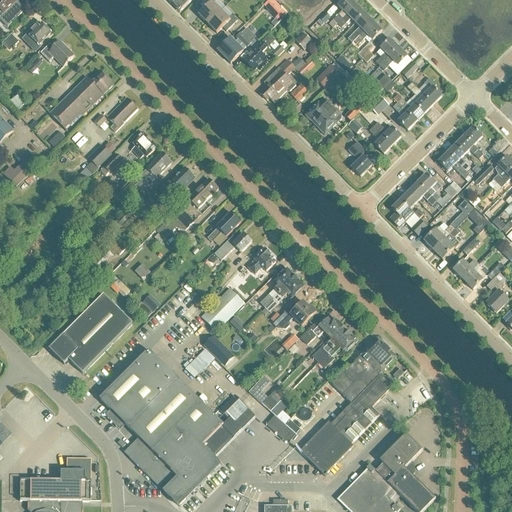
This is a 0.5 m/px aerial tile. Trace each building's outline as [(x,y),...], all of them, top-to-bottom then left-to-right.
[(25,11),(17,3),(18,1),(16,0),(0,0),(0,20),(8,29),(25,11)] [(167,0),(167,1),(174,8),(177,6),(176,5),(180,0),(167,0)] [(177,6),(174,8),(180,14),(193,1),(192,0),(180,0),(176,5),(177,6)] [(199,17),(208,27),(221,13),(214,5),(217,2),(215,0),(207,0),(201,7),(205,11),(199,17)] [(286,14),(272,0),(271,0),(270,2),(264,7),(269,13),(277,22),(286,14)] [(333,22),(337,26),(356,7),(349,0),(346,0),(338,8),(343,12),(333,22)] [(414,0),(426,11),(437,0),(414,0)] [(478,63),(511,30),(511,6),(489,29),(482,22),(460,45),(478,63)] [(351,21),(355,25),(365,15),(356,7),(337,26),(342,30),(351,21)] [(320,21),(325,25),(333,17),(329,12),(320,21)] [(221,13),(208,27),(217,35),(223,29),(227,33),(238,23),(232,17),(229,20),(221,13)] [(352,45),(355,43),(373,24),(365,15),(355,25),(360,30),(348,41),(352,45)] [(436,36),(452,21),(446,15),(430,30),(436,36)] [(373,24),(355,43),(359,47),(368,38),(373,42),(382,33),(373,24)] [(33,42),(39,47),(52,35),(42,25),(39,28),(37,27),(25,40),(30,45),(33,42)] [(231,40),(218,52),(231,66),(244,53),(243,53),(246,50),(250,47),(252,45),(251,45),(256,40),(247,30),(242,35),(241,34),(236,40),(238,42),(235,45),(231,40)] [(313,45),(303,35),(295,43),(304,52),(305,53),(313,45)] [(2,46),(10,53),(19,44),(12,36),(2,46)] [(254,52),(255,53),(245,63),(254,73),(266,61),(261,57),(275,43),(269,37),(254,52)] [(252,45),(250,47),(253,50),(260,43),(256,40),(251,45),(252,45)] [(376,65),(380,69),(399,50),(390,41),(381,51),(385,55),(376,65)] [(54,59),(64,69),(75,58),(60,44),(55,49),(50,45),(41,55),(50,64),(54,59)] [(283,44),(280,48),(285,52),(288,49),(283,44)] [(363,61),(370,54),(374,49),(370,45),(358,57),(363,61)] [(276,62),(285,52),(280,48),(271,57),(276,62)] [(399,50),(380,69),(384,73),(394,63),(398,68),(408,59),(399,50)] [(370,54),(363,61),(367,65),(374,58),(370,54)] [(306,67),(299,60),(292,66),(298,73),(306,67)] [(276,94),(270,100),(274,105),(288,92),(290,94),(296,88),(287,78),(295,70),(288,62),(279,70),(285,77),(278,84),(280,85),(274,91),(276,94)] [(309,72),(314,67),(311,63),(305,68),(309,72)] [(335,64),(317,83),(325,91),(344,73),(335,64)] [(402,76),(407,81),(419,70),(414,64),(402,76)] [(348,74),(353,69),(349,65),(344,70),(348,74)] [(267,103),(270,100),(276,94),(274,91),(280,85),(278,84),(285,77),(279,70),(268,81),(271,84),(260,95),(267,103)] [(350,75),(359,84),(365,78),(356,70),(350,75)] [(50,116),(65,131),(80,116),(82,118),(114,87),(100,73),(91,83),(87,80),(50,116)] [(339,81),(350,92),(357,85),(346,73),(339,81)] [(369,94),(375,99),(392,83),(386,77),(369,94)] [(431,91),(424,98),(434,107),(442,99),(434,90),(437,88),(430,81),(425,86),(431,91)] [(415,98),(411,102),(425,116),(434,107),(424,98),(412,86),(407,90),(415,98)] [(302,87),(292,96),(299,103),(308,94),(302,87)] [(350,95),(356,100),(361,95),(355,89),(350,95)] [(398,105),(397,106),(416,124),(425,116),(411,102),(406,106),(397,97),(394,101),(398,105)] [(17,98),(11,104),(18,111),(24,106),(17,98)] [(379,98),(373,104),(382,114),(389,107),(379,98)] [(345,118),(351,124),(371,103),(366,99),(358,107),(357,106),(345,118)] [(115,127),(111,130),(116,135),(138,112),(127,100),(108,120),(115,127)] [(312,122),(316,127),(333,109),(327,103),(321,108),(318,106),(317,107),(316,106),(313,109),(314,110),(307,117),(308,119),(307,120),(311,123),(312,122)] [(382,114),(373,104),(369,108),(378,118),(382,114)] [(416,124),(397,106),(393,110),(403,119),(398,123),(408,133),(416,124)] [(333,109),(316,127),(320,131),(320,132),(323,135),(324,134),(325,136),(332,129),(333,130),(342,121),(342,118),(333,109)] [(95,124),(100,129),(107,122),(102,117),(95,124)] [(0,145),(13,133),(0,118),(0,145)] [(348,128),(357,136),(363,130),(355,122),(348,128)] [(378,125),(374,129),(393,148),(401,139),(392,130),(387,134),(383,130),(378,125)] [(393,148),(374,129),(370,133),(375,138),(379,143),(375,147),(384,157),(393,148)] [(473,130),(465,138),(474,148),(483,139),(473,130)] [(63,132),(52,142),(57,147),(68,137),(63,132)] [(346,138),(351,142),(355,138),(350,133),(346,138)] [(136,149),(132,152),(141,161),(145,158),(147,160),(158,149),(156,148),(156,146),(155,145),(153,145),(149,140),(149,139),(147,137),(145,137),(144,136),(134,146),(136,149)] [(465,138),(456,147),(466,156),(470,152),(479,162),(483,157),(474,148),(465,138)] [(349,153),(359,163),(352,170),(361,180),(373,168),(365,160),(369,156),(357,145),(349,153)] [(456,147),(447,155),(466,174),(471,170),(461,161),(466,156),(456,147)] [(93,164),(98,170),(112,157),(103,148),(89,161),(93,164)] [(489,154),(494,159),(498,155),(493,150),(489,154)] [(157,181),(173,165),(163,155),(147,171),(140,179),(138,177),(120,196),(127,203),(140,190),(139,188),(144,183),(152,176),(157,181)] [(466,174),(447,155),(439,164),(448,174),(452,169),(465,182),(469,178),(469,177),(466,174)] [(5,176),(17,188),(41,164),(33,156),(15,174),(11,170),(5,176)] [(104,169),(110,174),(122,162),(117,157),(104,169)] [(493,182),(497,186),(511,171),(511,162),(508,159),(495,171),(498,177),(493,182)] [(93,164),(87,170),(93,177),(99,171),(98,170),(93,164)] [(133,172),(136,176),(142,171),(138,167),(133,172)] [(474,182),(478,187),(494,172),(489,167),(474,182)] [(159,192),(166,198),(176,187),(182,193),(195,180),(194,180),(194,178),(191,175),(189,175),(185,171),(177,178),(172,182),(170,181),(163,188),(159,192)] [(510,180),(511,181),(511,171),(497,186),(502,190),(507,185),(506,185),(510,180)] [(426,176),(418,185),(437,204),(441,200),(431,190),(436,186),(426,176)] [(189,202),(199,211),(219,191),(209,182),(189,202)] [(454,184),(450,188),(458,196),(461,192),(454,184)] [(418,185),(409,194),(419,203),(423,199),(432,208),(437,204),(418,185)] [(458,196),(450,188),(445,194),(452,201),(458,196)] [(409,194),(401,202),(410,212),(411,211),(419,203),(409,194)] [(457,211),(465,202),(460,197),(452,205),(457,211)] [(150,200),(117,234),(121,238),(130,247),(158,218),(149,209),(154,204),(150,200)] [(410,212),(401,202),(392,211),(396,215),(390,221),(400,231),(415,216),(415,215),(411,211),(410,212)] [(465,203),(458,210),(467,219),(474,212),(465,203)] [(194,224),(184,214),(189,210),(185,206),(169,222),(176,230),(185,233),(194,224)] [(419,211),(415,215),(415,216),(420,221),(424,216),(419,211)] [(475,213),(468,219),(478,228),(473,232),(479,237),(487,229),(489,227),(475,213)] [(218,230),(208,240),(212,245),(222,234),(227,239),(241,225),(231,215),(217,229),(218,230)] [(493,224),(493,225),(501,233),(502,232),(501,232),(505,228),(497,220),(493,224)] [(457,221),(451,227),(455,231),(461,225),(457,221)] [(56,230),(49,223),(42,230),(49,237),(56,230)] [(115,234),(121,228),(116,223),(110,229),(115,234)] [(505,228),(501,232),(502,232),(506,236),(511,230),(511,225),(510,224),(510,223),(505,228)] [(414,233),(419,238),(428,229),(423,224),(414,233)] [(424,243),(434,253),(455,231),(451,227),(445,233),(446,233),(445,235),(439,229),(424,243)] [(455,231),(434,253),(443,262),(454,250),(449,245),(459,235),(455,231)] [(159,235),(155,240),(160,245),(165,241),(159,235)] [(215,257),(221,263),(230,254),(236,249),(242,255),(252,245),(244,236),(238,243),(233,238),(215,257)] [(110,249),(93,267),(100,273),(117,256),(119,258),(127,249),(116,238),(108,247),(110,249)] [(476,240),(463,253),(467,258),(480,245),(476,240)] [(511,262),(511,252),(508,249),(502,255),(511,264),(511,262)] [(255,262),(248,270),(255,277),(262,270),(266,274),(276,264),(270,258),(271,257),(270,257),(271,254),(268,252),(266,252),(265,252),(254,262),(255,262)] [(458,277),(463,282),(479,267),(474,262),(469,268),(464,263),(454,273),(455,274),(455,275),(457,277),(458,277)] [(488,278),(492,283),(505,270),(501,265),(488,278)] [(70,281),(81,269),(77,266),(73,270),(71,269),(65,276),(70,281)] [(150,275),(143,267),(135,274),(143,282),(150,275)] [(479,267),(463,282),(473,292),(483,282),(477,276),(483,271),(479,267)] [(244,269),(227,286),(232,291),(249,274),(244,269)] [(261,306),(266,310),(296,280),(288,271),(276,283),(280,287),(261,306)] [(296,280),(266,310),(270,314),(288,296),(292,300),(304,288),(296,280)] [(500,294),(505,289),(503,286),(496,280),(487,289),(496,297),(487,306),(497,316),(509,303),(500,294)] [(119,282),(112,289),(117,295),(119,294),(121,292),(126,297),(130,293),(119,282)] [(202,319),(217,334),(245,306),(230,291),(202,319)] [(50,352),(65,367),(65,366),(69,362),(83,376),(133,326),(104,297),(64,337),(50,352)] [(142,305),(152,315),(161,307),(151,297),(142,305)] [(280,318),(274,325),(273,326),(277,330),(280,328),(283,331),(286,332),(290,328),(290,324),(294,320),(302,328),(316,314),(310,308),(309,309),(303,304),(292,315),(288,311),(280,318)] [(271,322),(274,325),(280,318),(277,315),(271,322)] [(324,334),(329,339),(342,326),(341,326),(340,327),(335,321),(331,324),(328,321),(318,331),(314,328),(301,341),(308,347),(317,338),(318,340),(324,334)] [(247,330),(241,324),(236,330),(242,335),(247,330)] [(313,359),(319,365),(333,351),(349,336),(346,333),(347,332),(342,326),(329,339),(332,343),(324,352),(322,350),(313,359)] [(290,351),(301,338),(295,334),(285,347),(290,351)] [(247,340),(252,345),(257,340),(252,335),(247,340)] [(333,351),(319,365),(325,371),(334,362),(332,360),(341,351),(345,355),(357,343),(349,336),(333,351)] [(244,344),(236,337),(233,341),(241,347),(244,344)] [(234,359),(214,339),(205,348),(225,368),(234,359)] [(378,342),(366,354),(370,359),(369,360),(373,363),(370,367),(380,377),(397,360),(378,342)] [(222,467),(203,447),(224,427),(149,352),(100,401),(164,466),(151,479),(180,508),(221,467),(222,467)] [(370,359),(366,354),(345,376),(344,375),(332,386),(352,406),(331,427),(329,424),(301,453),(297,449),(296,450),(319,473),(324,478),(353,449),(351,446),(380,417),(376,413),(372,410),(393,389),(392,388),(386,382),(380,377),(370,367),(373,363),(369,360),(370,359)] [(395,385),(389,379),(386,382),(392,388),(395,385)] [(262,389),(258,384),(249,393),(254,398),(262,389)] [(263,406),(271,414),(281,404),(272,396),(263,406)] [(221,412),(229,421),(244,407),(235,398),(221,412)] [(281,404),(271,414),(280,422),(290,412),(281,404)] [(285,426),(285,427),(296,436),(300,431),(289,422),(285,426)] [(380,463),(383,466),(397,479),(404,471),(411,471),(411,464),(423,453),(406,438),(380,463)] [(79,511),(80,504),(90,504),(90,503),(91,461),(66,461),(66,473),(59,473),(59,483),(19,482),(19,503),(29,503),(28,511),(79,511)] [(383,466),(376,474),(395,492),(388,499),(391,502),(394,498),(393,496),(395,493),(414,511),(424,511),(436,501),(411,477),(411,471),(404,471),(397,479),(383,466)] [(395,492),(376,474),(370,467),(367,471),(370,474),(343,502),(353,511),(400,511),(390,502),(391,502),(388,499),(395,492)] [(367,471),(336,501),(347,511),(353,511),(343,502),(370,474),(367,471)] [(264,511),(292,511),(292,508),(288,508),(288,502),(273,502),(273,508),(265,508),(264,511)]
